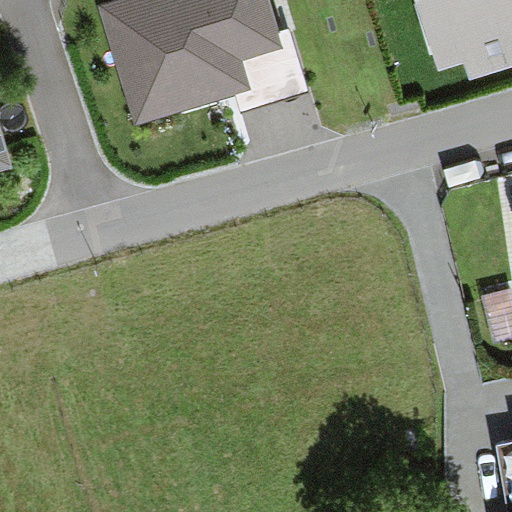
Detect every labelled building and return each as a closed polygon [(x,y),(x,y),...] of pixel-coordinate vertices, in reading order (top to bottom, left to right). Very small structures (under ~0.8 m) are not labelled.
[(279,37),(267,0),(103,0),(138,111),(247,78),(238,49),(279,37)] [(511,0),(422,0),(442,69),(511,48),(511,0)] [(0,152),(11,150),(0,110),(0,152)] [(511,331),(511,282),(482,288),(492,336),(511,331)] [(511,511),(511,432),(494,436),(507,505),(501,506),(501,511),(511,511)]
